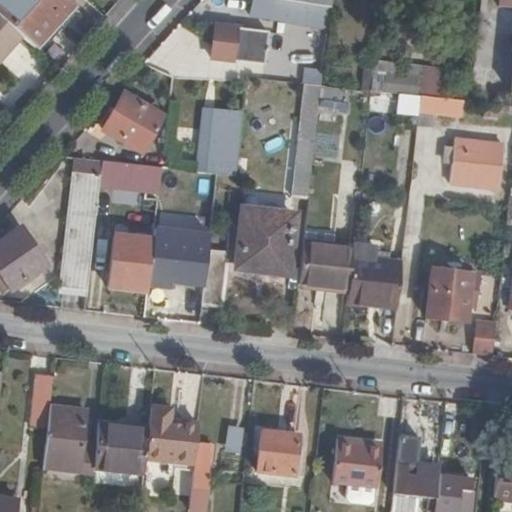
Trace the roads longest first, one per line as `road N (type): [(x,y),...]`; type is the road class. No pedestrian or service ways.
road 1 (residential): [(0,331),(511,388)]
road 2 (tertiary): [(158,0),(0,173)]
